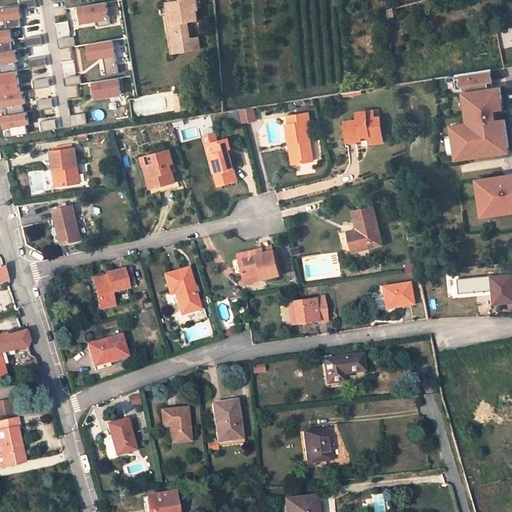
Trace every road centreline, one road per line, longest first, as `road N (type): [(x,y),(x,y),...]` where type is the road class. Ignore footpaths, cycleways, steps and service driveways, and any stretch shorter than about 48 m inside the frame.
road 1 (residential): [(511,323),(429,326),(191,358),(61,407)]
road 2 (residential): [(261,215),(20,275)]
road 3 (residential): [(20,275),(61,407)]
road 4 (residential): [(67,122),(46,0)]
road 5 (residential): [(430,395),(465,511)]
